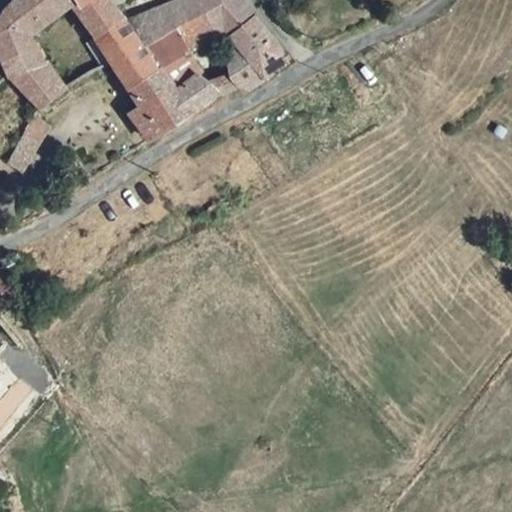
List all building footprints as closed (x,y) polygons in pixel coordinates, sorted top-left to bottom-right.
[(30,43),(28,38),(76,0),(9,0),(0,10),(0,56),(0,57),(30,43)] [(86,0),(80,4),(75,7),(99,34),(121,25),(103,0),(86,0)] [(99,34),(111,58),(123,85),(150,68),(177,51),(181,55),(216,32),(222,39),(246,20),(229,0),(180,0),(170,5),(121,25),(99,34)] [(222,39),(232,53),(256,83),(283,65),(246,20),(222,39)] [(99,34),(88,38),(102,64),(111,58),(99,34)] [(243,92),(256,83),(232,53),(219,61),(222,86),(243,92)] [(66,90),(65,88),(48,58),(11,73),(37,111),(66,90)] [(212,91),(187,81),(162,93),(150,68),(123,85),(139,118),(122,128),(134,146),(207,104),(212,91)] [(24,173),(50,125),(32,115),(6,164),(24,173)]
